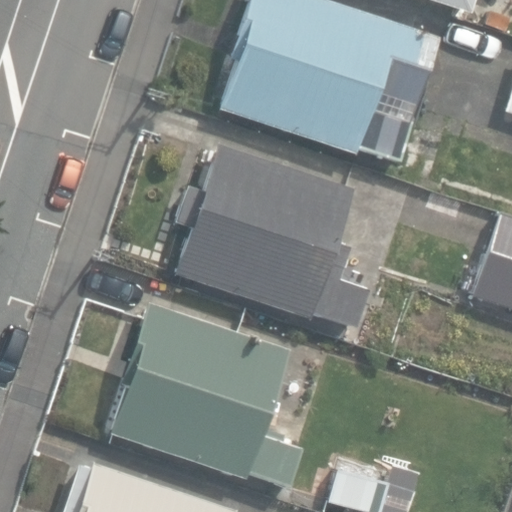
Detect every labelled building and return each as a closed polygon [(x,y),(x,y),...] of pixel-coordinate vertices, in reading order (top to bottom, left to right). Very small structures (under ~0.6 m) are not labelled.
[(391,159),(431,34),(326,0),(239,0),(220,60),(223,61),(208,108),(345,152),(348,145),(391,159)] [(422,0),(461,12),(464,0),(422,0)] [(511,64),(497,111),(511,115),(511,64)] [(209,141),(164,273),(301,318),(303,312),(346,326),(359,288),(330,278),(342,244),(324,239),(343,186),(209,141)] [(511,215),(493,209),(465,295),(511,310),(511,215)] [(415,281),(378,269),(358,329),(395,341),(415,281)] [(281,348),(139,302),(111,382),(115,383),(100,432),(236,479),(238,472),(281,487),(295,447),(282,443),(286,434),(262,426),(270,403),(262,401),(281,348)] [(222,511),(225,502),(77,458),(61,511),(222,511)] [(387,465),(382,482),(330,467),(320,500),(360,511),(401,511),(413,473),(387,465)]
